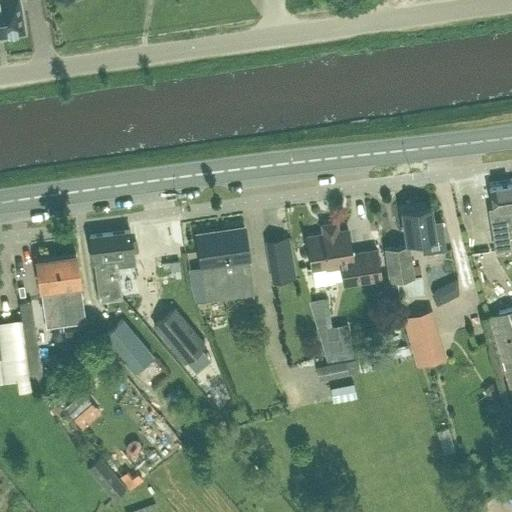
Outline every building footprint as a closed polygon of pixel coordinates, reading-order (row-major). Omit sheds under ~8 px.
[(0,0),(0,32),(22,28),(17,0),(0,0)] [(511,224),(511,182),(488,186),(494,227),(490,228),(493,248),(511,244),(511,234),(510,224),(511,224)] [(421,251),(444,247),(440,218),(430,220),(428,205),(401,208),(405,239),(419,237),(421,251)] [(131,250),(136,249),(135,241),(130,241),(129,228),(88,233),(91,255),(97,298),(121,295),(117,264),(133,262),(131,250)] [(207,296),(252,289),(247,257),(248,256),(244,230),(215,234),(214,228),(195,231),(200,264),(202,264),(207,296)] [(347,228),(305,235),(310,266),(339,262),(342,281),(379,275),(375,248),(351,252),(347,228)] [(268,252),(287,249),(285,235),(265,238),(268,252)] [(407,244),(384,247),(388,277),(395,276),(398,292),(421,289),(417,265),(411,265),(407,244)] [(79,282),(74,252),(55,255),(64,322),(84,319),(79,282)] [(45,325),(64,322),(55,255),(35,257),(39,287),(40,287),(41,295),(45,325)] [(18,300),(20,317),(28,375),(29,384),(41,382),(35,338),(30,298),(18,300)] [(436,303),(406,307),(414,358),(443,353),(436,303)] [(511,305),(486,313),(499,360),(511,356),(511,305)] [(154,323),(185,361),(206,344),(174,306),(154,323)] [(0,364),(13,363),(15,377),(28,375),(20,317),(0,319),(0,364)] [(132,369),(151,354),(121,317),(102,333),(132,369)] [(89,336),(88,321),(66,324),(67,338),(89,336)] [(348,352),(344,322),(323,325),(327,354),(348,352)] [(511,356),(499,360),(511,405),(511,356)] [(328,376),(356,371),(354,358),(325,362),(328,376)] [(353,382),(330,387),(332,399),(356,395),(353,382)] [(112,496),(125,485),(98,455),(86,465),(112,496)]
